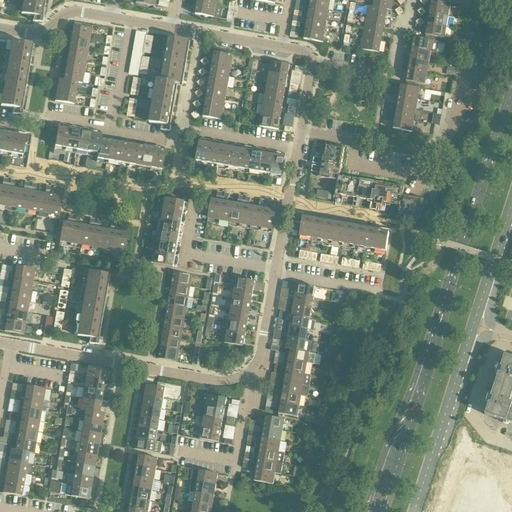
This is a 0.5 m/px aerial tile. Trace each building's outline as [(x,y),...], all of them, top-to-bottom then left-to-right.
[(328,10),(329,0),(310,0),(309,7),(328,10)] [(391,10),(392,0),(373,0),(372,7),(368,6),(367,6),(391,10)] [(38,17),(40,6),(22,3),(20,14),(32,16),(32,22),(41,23),(42,18),(38,17)] [(448,17),(450,6),(431,3),(429,13),(448,17)] [(213,18),(215,7),(196,4),(194,15),(213,18)] [(391,11),(391,10),(367,6),(366,17),(384,20),(386,10),(391,11)] [(326,21),(328,10),(309,7),(307,18),(326,21)] [(395,11),(398,16),(403,13),(399,8),(395,11)] [(422,8),(417,12),(421,17),(425,13),(422,8)] [(454,18),(448,17),(429,13),(427,24),(446,28),(452,29),(454,18)] [(383,31),(384,20),(366,17),(364,28),(383,31)] [(324,32),(326,21),(307,18),(305,29),(324,32)] [(420,19),(416,22),(419,27),(424,24),(420,19)] [(444,39),(446,28),(427,24),(425,36),(433,37),(444,39)] [(73,26),(71,37),(90,41),(92,30),(73,26)] [(381,42),(383,31),(364,28),(362,39),(381,42)] [(322,43),(324,32),(305,29),(303,39),(322,43)] [(88,52),(90,41),(71,37),(69,48),(88,52)] [(170,38),(168,49),(186,52),(188,41),(170,38)] [(433,41),(425,40),(413,38),(412,49),(431,52),(437,53),(438,42),(433,41)] [(379,53),(381,42),(362,39),(360,50),(379,53)] [(12,42),(10,52),(28,56),(30,45),(12,42)] [(464,46),(462,58),(469,59),(472,48),(464,46)] [(86,62),(88,52),(69,48),(67,59),(86,62)] [(184,63),(186,52),(168,49),(166,59),(184,63)] [(429,63),(431,52),(412,49),(410,60),(429,63)] [(26,66),(28,56),(10,52),(8,63),(26,66)] [(214,52),(212,63),(230,66),(232,56),(214,52)] [(200,61),(203,66),(208,62),(205,58),(200,61)] [(84,73),(86,62),(67,59),(65,70),(84,73)] [(182,73),(184,63),(166,59),(164,70),(182,73)] [(427,74),(429,63),(410,60),(408,71),(427,74)] [(270,62),(268,73),(287,77),(289,66),(270,62)] [(25,77),(26,66),(8,63),(6,74),(25,77)] [(229,77),(230,66),(212,63),(210,74),(229,77)] [(198,72),(201,76),(206,73),(203,68),(198,72)] [(82,84),(84,73),(65,70),(63,80),(59,79),(59,80),(77,83),(82,84)] [(181,84),(182,73),(164,70),(162,81),(176,83),(176,84),(181,84)] [(425,85),(427,74),(408,71),(406,82),(420,84),(425,85)] [(285,87),(287,77),(268,73),(266,84),(285,87)] [(23,88),(25,77),(6,74),(4,85),(23,88)] [(227,88),(229,77),(210,74),(208,85),(227,88)] [(75,94),(77,83),(59,80),(57,91),(75,94)] [(174,94),(176,84),(176,83),(162,81),(157,80),(155,91),(174,94)] [(283,98),(285,87),(266,84),(265,95),(283,98)] [(21,99),(23,88),(4,85),(2,95),(21,99)] [(225,99),(227,88),(208,85),(206,96),(225,99)] [(400,85),(398,96),(417,100),(419,89),(405,86),(400,85)] [(73,105),(75,94),(57,91),(55,102),(73,105)] [(172,105),(174,94),(155,91),(153,101),(172,105)] [(19,109),(21,99),(2,95),(0,107),(13,109),(12,114),(21,116),(22,110),(19,109)] [(281,109),(283,98),(265,95),(263,106),(281,109)] [(223,110),(225,99),(206,96),(204,106),(223,110)] [(415,110),(417,100),(398,96),(397,107),(415,110)] [(198,100),(192,104),(193,104),(196,108),(201,105),(198,100)] [(170,116),(172,105),(153,101),(151,112),(170,116)] [(221,120),(223,110),(204,106),(202,117),(221,120)] [(280,120),(281,109),(263,106),(261,117),(280,120)] [(414,121),(415,110),(397,107),(395,118),(414,121)] [(196,111),(191,115),(194,119),(199,116),(196,111)] [(168,126),(170,116),(151,112),(149,123),(162,125),(161,131),(170,132),(171,126),(168,126)] [(278,130),(280,120),(261,117),(259,127),(278,130)] [(412,132),(414,121),(395,118),(393,129),(412,132)] [(61,151),(65,152),(69,130),(58,128),(55,147),(62,148),(61,151)] [(70,150),(76,151),(80,132),(69,130),(65,152),(69,152),(70,150)] [(11,157),(15,132),(4,131),(4,133),(3,140),(1,152),(2,152),(4,157),(8,158),(9,156),(11,157)] [(29,135),(15,132),(11,157),(13,157),(13,158),(17,159),(18,155),(23,156),(24,146),(30,147),(31,140),(28,139),(29,135)] [(82,155),(86,155),(90,134),(80,132),(76,151),(83,152),(82,155)] [(98,154),(98,155),(100,147),(101,141),(101,136),(90,134),(86,155),(91,156),(91,153),(98,154)] [(103,163),(107,164),(111,142),(101,141),(100,147),(98,155),(98,154),(97,159),(104,161),(103,163)] [(112,162),(118,163),(122,144),(111,142),(107,164),(111,165),(112,162)] [(202,165),(206,166),(209,144),(199,143),(195,161),(203,162),(202,165)] [(125,167),(128,168),(132,146),(122,144),(118,163),(125,164),(125,167)] [(211,164),(217,165),(220,146),(209,144),(206,166),(210,167),(211,164)] [(310,163),(310,164),(340,170),(344,148),(325,145),(316,144),(315,147),(324,148),(323,155),(321,155),(321,158),(314,157),(313,163),(310,163)] [(133,166),(140,167),(143,148),(132,146),(128,168),(133,168),(133,166)] [(223,169),(227,170),(231,148),(220,146),(217,165),(224,166),(223,169)] [(146,171),(150,171),(154,150),(143,148),(140,167),(146,168),(146,171)] [(232,167),(238,169),(241,150),(231,148),(227,170),(231,170),(232,167)] [(154,169),(162,171),(165,152),(154,150),(150,171),(154,172),(154,169)] [(245,173),(248,173),(252,152),(241,150),(238,169),(245,170),(245,173)] [(260,172),(263,154),(252,152),(248,173),(253,174),(253,171),(260,172)] [(270,177),(273,155),(263,154),(260,172),(267,173),(266,176),(270,177)] [(285,157),(273,155),(270,177),(274,178),(275,175),(282,176),(285,157)] [(339,175),(340,170),(310,164),(310,166),(312,166),(311,172),(318,173),(317,177),(337,180),(338,175),(339,175)] [(355,207),(360,179),(339,175),(338,175),(337,180),(335,194),(334,194),(332,205),(335,205),(335,203),(341,204),(342,197),(346,198),(346,196),(353,197),(352,206),(355,207)] [(0,206),(15,209),(19,190),(14,189),(15,181),(14,180),(14,178),(6,176),(6,179),(4,178),(2,187),(0,186),(0,206)] [(376,212),(382,183),(360,179),(355,207),(359,207),(360,199),(367,200),(367,202),(371,202),(369,209),(375,210),(375,212),(376,212)] [(37,213),(40,194),(35,193),(37,184),(35,184),(35,181),(27,180),(27,183),(25,182),(23,191),(19,190),(15,209),(37,213)] [(404,187),(382,183),(376,212),(378,213),(378,211),(384,212),(386,205),(389,206),(390,204),(399,205),(401,206),(402,195),(404,187)] [(45,194),(40,194),(37,213),(59,217),(62,197),(56,196),(58,188),(56,188),(56,185),(49,184),(48,186),(46,186),(45,194)] [(207,219),(228,223),(232,203),(227,202),(228,194),(226,194),(227,191),(219,190),(219,192),(217,192),(215,201),(211,200),(207,219)] [(318,190),(317,197),(333,199),(333,191),(318,190)] [(236,204),(232,203),(228,223),(250,226),(253,207),(248,206),(250,198),(248,197),(248,195),(240,194),(240,196),(238,196),(236,204)] [(419,217),(422,199),(405,196),(403,215),(419,217)] [(258,208),(253,207),(250,226),(272,230),(275,211),(270,210),(271,201),(269,201),(270,199),(262,197),(261,199),(259,199),(258,208)] [(185,203),(166,200),(165,206),(162,206),(162,210),(183,214),(185,203)] [(183,214),(162,210),(161,214),(164,215),(162,221),(181,225),(183,214)] [(80,246),(84,226),(79,226),(80,217),(79,217),(79,214),(71,213),(71,215),(69,215),(67,224),(62,223),(59,242),(80,246)] [(310,239),(313,220),(304,219),(304,216),(298,214),(296,224),(302,224),(300,237),(310,239)] [(102,250),(105,230),(100,229),(102,221),(100,220),(100,218),(92,217),(92,219),(90,219),(88,227),(84,226),(80,246),(102,250)] [(321,241),(324,222),(313,220),(310,239),(321,241)] [(110,231),(105,230),(102,250),(124,254),(127,234),(121,233),(123,225),(121,224),(121,222),(113,221),(113,223),(111,223),(110,231)] [(181,225),(162,221),(161,228),(159,227),(158,231),(179,235),(181,225)] [(332,243),(335,224),(324,222),(321,241),(332,243)] [(343,245),(346,226),(335,224),(332,243),(343,245)] [(353,247),(357,228),(346,226),(343,245),(353,247)] [(364,249),(367,230),(357,228),(353,247),(364,249)] [(375,251),(378,232),(367,230),(364,249),(375,251)] [(179,235),(158,231),(157,235),(160,236),(159,242),(177,246),(179,235)] [(389,234),(378,232),(375,251),(386,252),(389,234)] [(177,246),(159,242),(157,249),(155,248),(154,253),(175,256),(177,246)] [(175,256),(154,253),(153,257),(156,257),(155,264),(173,268),(175,256)] [(16,267),(14,278),(33,281),(35,270),(16,267)] [(88,271),(86,282),(105,286),(107,275),(88,271)] [(173,273),(171,284),(190,287),(192,276),(173,273)] [(31,292),(33,281),(14,278),(12,289),(31,292)] [(236,278),(234,290),(253,293),(255,282),(236,278)] [(103,296),(105,286),(86,282),(84,293),(103,296)] [(188,298),(190,287),(171,284),(170,294),(188,298)] [(296,284),(295,296),(313,299),(315,288),(296,284)] [(29,303),(31,292),(12,289),(10,300),(29,303)] [(251,304),(253,293),(234,290),(232,300),(251,304)] [(336,301),(345,302),(346,291),(337,291),(336,301)] [(101,307),(103,296),(84,293),(82,304),(101,307)] [(186,308),(188,298),(170,294),(168,305),(186,308)] [(295,296),(289,295),(288,298),(294,299),(293,306),(311,309),(313,299),(295,296)] [(27,314),(29,303),(10,300),(8,311),(27,314)] [(249,314),(251,304),(232,300),(230,311),(249,314)] [(99,318),(101,307),(82,304),(80,315),(99,318)] [(184,319),(186,308),(168,305),(166,316),(184,319)] [(310,320),(311,309),(293,306),(291,317),(310,320)] [(32,315),(27,314),(8,311),(6,321),(25,325),(30,326),(32,315)] [(247,325),(249,314),(230,311),(228,322),(247,325)] [(97,329),(99,318),(80,315),(78,325),(97,329)] [(182,330),(184,319),(166,316),(164,326),(182,330)] [(310,320),(291,317),(289,327),(308,331),(313,332),(315,321),(310,320)] [(23,336),(25,325),(6,321),(4,332),(23,336)] [(245,335),(247,325),(228,322),(226,332),(245,335)] [(95,339),(97,329),(78,325),(76,336),(89,339),(88,344),(97,345),(98,339),(95,339)] [(181,340),(182,330),(164,326),(162,337),(181,340)] [(306,341),(308,331),(289,327),(287,338),(306,341)] [(243,347),(245,335),(226,332),(224,343),(243,347)] [(179,351),(181,340),(162,337),(160,347),(179,351)] [(304,352),(306,341),(287,338),(285,349),(290,350),(304,352)] [(177,362),(179,351),(160,347),(158,359),(177,362)] [(309,353),(304,352),(290,350),(288,360),(307,364),(309,353)] [(511,358),(504,356),(484,416),(510,424),(511,424),(511,403),(510,401),(511,396),(511,358)] [(305,375),(307,364),(288,360),(286,371),(305,375)] [(88,367),(86,378),(105,381),(107,370),(88,367)] [(286,371),(284,382),(303,385),(309,386),(311,376),(305,375),(286,371)] [(103,392),(105,381),(86,378),(84,388),(103,392)] [(284,382),(282,392),(301,396),(307,397),(309,386),(303,385),(284,382)] [(146,385),(144,396),(163,399),(165,388),(146,385)] [(26,387),(24,398),(43,401),(45,390),(26,387)] [(101,402),(103,392),(84,388),(82,399),(101,402)] [(299,407),(301,396),(282,392),(280,403),(299,407)] [(161,410),(163,399),(144,396),(142,406),(161,410)] [(207,396),(205,407),(224,410),(226,399),(207,396)] [(41,411),(43,401),(24,398),(22,408),(41,411)] [(99,413),(101,402),(82,399),(80,410),(85,411),(99,413)] [(297,418),(299,407),(280,403),(278,415),(297,418)] [(159,420),(161,410),(142,406),(141,417),(159,420)] [(222,421),(224,410),(205,407),(203,417),(222,421)] [(39,422),(41,411),(22,408),(20,419),(39,422)] [(104,414),(99,413),(85,411),(83,421),(102,425),(104,414)] [(157,431),(159,420),(141,417),(139,428),(157,431)] [(220,431),(222,421),(203,417),(202,428),(220,431)] [(266,417),(264,428),(283,431),(284,420),(266,417)] [(37,432),(39,422),(20,419),(18,429),(37,432)] [(100,435),(102,425),(83,421),(81,432),(100,435)] [(155,442),(157,431),(139,428),(137,439),(155,442)] [(218,443),(220,431),(202,428),(199,439),(218,443)] [(281,441),(283,431),(264,428),(262,438),(281,441)] [(35,443),(37,432),(18,429),(16,440),(35,443)] [(98,446),(100,435),(81,432),(79,443),(98,446)] [(279,453),(281,441),(262,438),(260,449),(279,453)] [(155,442),(137,439),(135,450),(160,454),(162,443),(155,442)] [(33,455),(35,443),(16,440),(15,451),(28,453),(28,454),(33,455)] [(96,456),(98,446),(79,443),(77,453),(96,456)] [(474,447),(450,511),(485,511),(504,458),(474,447)] [(285,454),(279,453),(260,449),(258,460),(283,464),(285,454)] [(27,464),(28,454),(28,453),(15,451),(10,450),(8,461),(27,464)] [(94,467),(96,456),(77,453),(75,464),(94,467)] [(138,456),(137,467),(155,470),(157,459),(138,456)] [(256,464),(255,470),(256,470),(275,474),(281,475),(283,464),(258,460),(257,465),(256,464)] [(25,474),(27,464),(8,461),(6,471),(25,474)] [(92,478),(94,467),(75,464),(74,475),(92,478)] [(154,480),(155,470),(137,467),(135,477),(154,480)] [(193,470),(191,481),(216,485),(218,474),(193,470)] [(273,485),(275,474),(256,470),(254,482),(273,485)] [(23,485),(25,474),(6,471),(4,482),(23,485)] [(90,488),(92,478),(74,475),(72,485),(90,488)] [(152,491),(154,480),(135,477),(133,488),(152,491)] [(214,496),(216,485),(191,481),(189,492),(214,496)] [(21,497),(23,485),(4,482),(2,493),(21,497)] [(90,488),(72,485),(66,484),(64,496),(88,500),(90,488)] [(150,502),(152,491),(133,488),(131,499),(150,502)] [(212,507),(214,496),(189,492),(195,493),(193,503),(212,507)] [(221,502),(226,498),(222,493),(217,497),(221,502)] [(144,511),(148,511),(150,502),(131,499),(129,509),(144,511)] [(210,511),(212,507),(193,503),(191,511),(210,511)]
